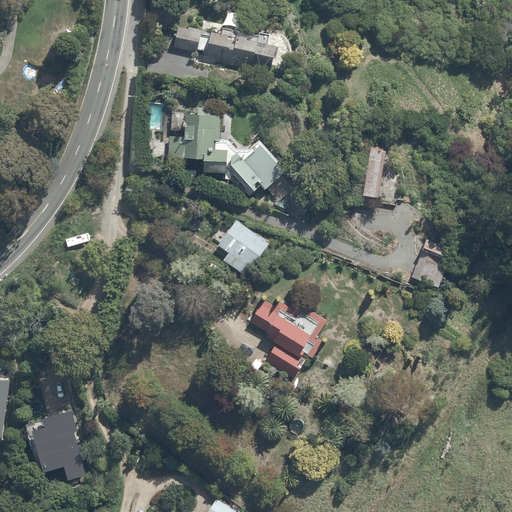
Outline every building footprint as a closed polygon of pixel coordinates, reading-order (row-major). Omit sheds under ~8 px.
[(202,20),(201,27),(189,25),(188,27),(178,24),(174,45),(197,50),(198,47),(216,51),(214,61),(251,69),(252,64),(272,68),(277,42),(270,41),(271,34),(257,30),(256,32),(233,26),(236,14),(226,11),(223,25),(202,20)] [(186,114),(186,144),(186,153),(203,153),(203,167),(205,167),(205,173),(229,173),(229,175),(245,194),(260,181),(278,200),(292,187),(278,171),(284,166),(259,139),(251,146),(236,146),(228,137),(219,137),(219,112),(186,109),(186,114)] [(378,193),(386,140),(367,137),(366,144),(369,145),(362,190),(378,193)] [(269,241),(236,216),(217,242),(229,251),(224,258),(245,274),(269,241)] [(445,240),(424,234),(411,276),(439,284),(448,254),(441,252),(445,240)] [(275,303),(264,296),(249,318),(266,330),(266,329),(273,333),(271,337),(275,339),(264,356),(292,375),(305,356),(302,354),(304,350),(313,356),(323,340),(316,335),(328,318),(310,306),(308,310),(301,305),(296,312),(287,306),(289,304),(279,297),(275,303)] [(0,439),(3,440),(9,378),(0,377),(0,439)] [(236,511),(237,511),(216,496),(205,511),(236,511)]
